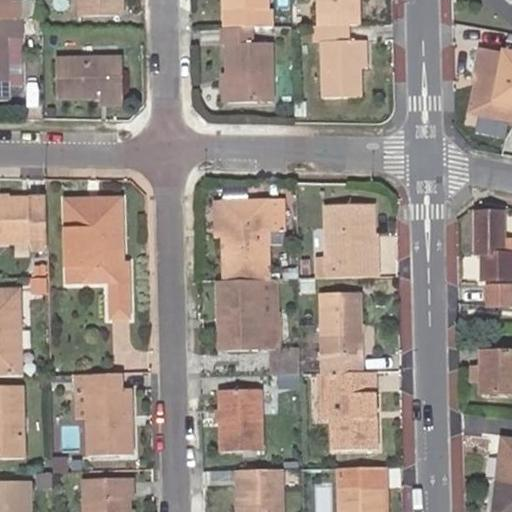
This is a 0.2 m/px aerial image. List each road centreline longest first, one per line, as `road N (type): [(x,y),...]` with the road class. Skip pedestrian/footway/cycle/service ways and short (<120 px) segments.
road 1 (residential): [(165,152),(175,511)]
road 2 (residential): [(426,158),(434,511)]
road 3 (residential): [(165,152),(426,158)]
road 4 (residential): [(0,151),(165,152)]
road 5 (residential): [(425,0),(426,158)]
road 6 (residential): [(162,0),(165,152)]
